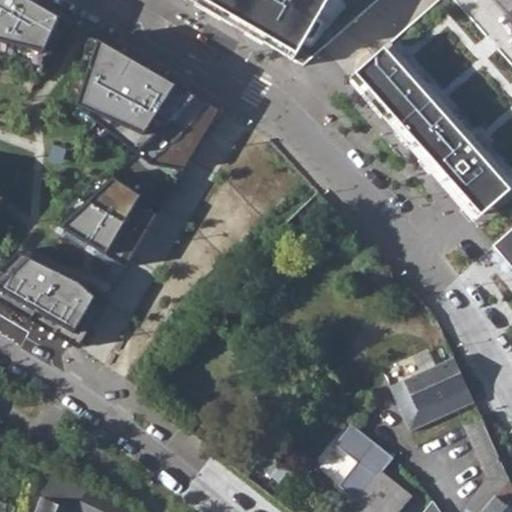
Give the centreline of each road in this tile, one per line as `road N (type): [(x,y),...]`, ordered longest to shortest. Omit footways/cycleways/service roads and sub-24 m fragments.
road 1 (residential): [(511,388),(473,317),(338,166),(253,87),(103,0)]
road 2 (residential): [(230,511),(74,390),(0,345)]
